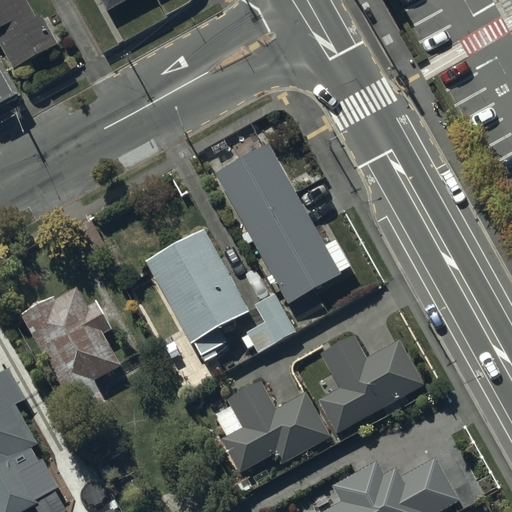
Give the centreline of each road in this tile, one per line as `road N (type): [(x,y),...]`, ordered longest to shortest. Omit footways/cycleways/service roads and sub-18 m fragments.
road 1 (secondary): [(310,15),(511,372)]
road 2 (unclassified): [(0,189),(310,15)]
